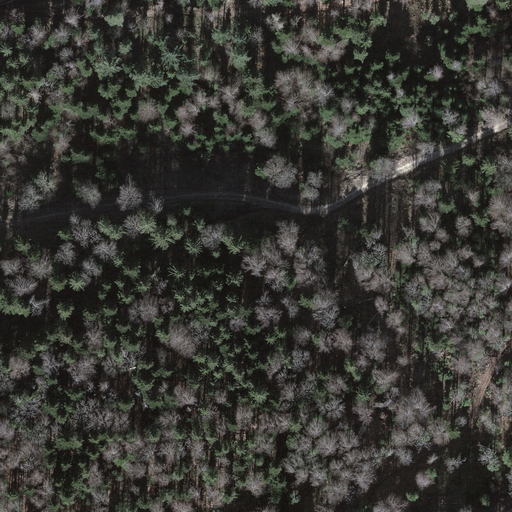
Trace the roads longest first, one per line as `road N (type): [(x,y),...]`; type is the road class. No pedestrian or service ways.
road 1 (track): [(0,215),(208,188),(257,188),(325,207),(511,112)]
road 2 (track): [(0,8),(113,12),(344,0)]
road 3 (track): [(511,361),(469,424),(337,511)]
